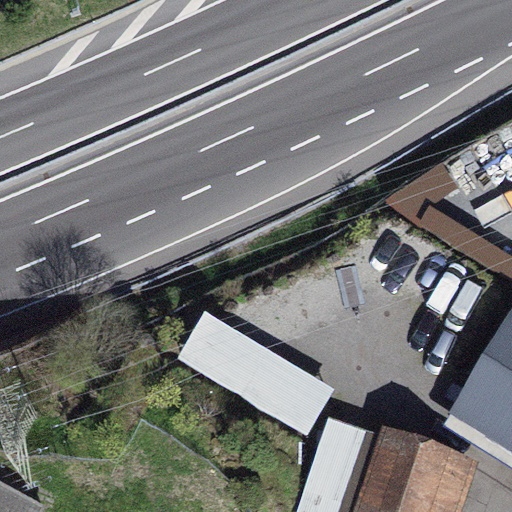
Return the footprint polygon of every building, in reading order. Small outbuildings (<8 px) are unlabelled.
[(183,371),(311,446),(337,401),(210,326),(183,371)] [(511,454),(511,326),(455,419),(511,454)] [(332,420),(299,511),(342,511),(370,434),(332,420)] [(440,511),(455,471),(388,447),(365,511),(440,511)] [(45,511),(47,509),(0,485),(0,511),(45,511)]
